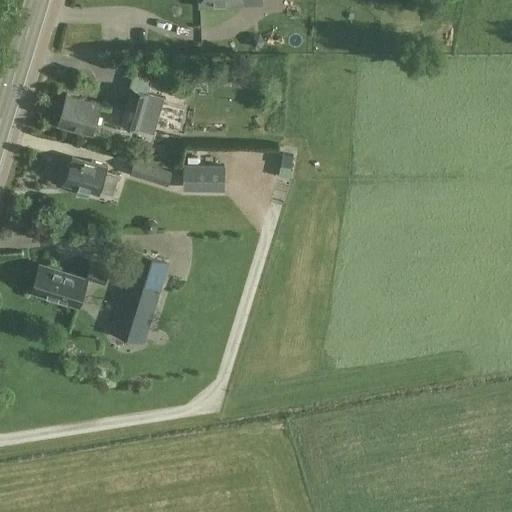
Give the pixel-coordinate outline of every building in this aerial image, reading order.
[(97,82),(112,77),(104,53),(89,58),(97,82)] [(193,73),(192,81),(216,83),(217,75),(193,73)] [(131,87),(120,123),(139,128),(151,131),(161,99),(148,96),(149,92),(131,87)] [(66,93),(58,124),(93,133),(102,103),(66,93)] [(161,100),(158,119),(168,120),(170,101),(161,100)] [(175,156),(180,138),(168,135),(164,154),(175,156)] [(55,141),(41,142),(42,155),(56,155),(55,141)] [(73,157),(65,181),(98,191),(99,189),(112,193),(119,174),(105,169),(107,164),(91,160),(90,163),(73,157)] [(134,160),(130,174),(156,181),(160,168),(134,160)] [(183,190),(225,190),(225,164),(183,163),(183,190)] [(134,250),(108,331),(145,342),(170,261),(134,250)] [(89,263),(85,276),(105,282),(109,269),(89,263)] [(40,265),(32,289),(76,303),(84,277),(70,272),(69,274),(40,265)]
